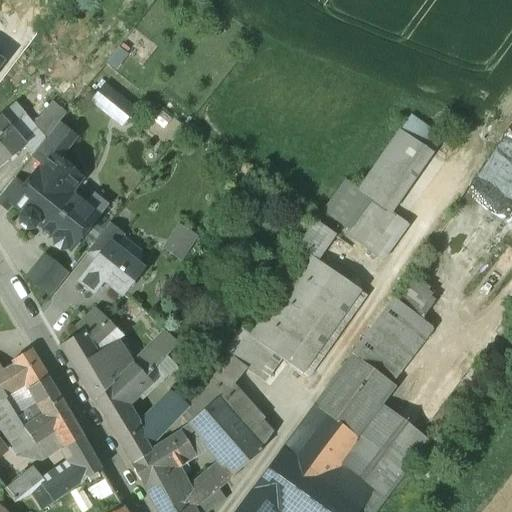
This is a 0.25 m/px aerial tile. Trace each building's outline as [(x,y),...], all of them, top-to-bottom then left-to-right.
[(136,106),(106,80),(90,98),(120,124),(136,106)] [(50,103),(32,126),(44,140),(65,114),(50,103)] [(14,104),(0,116),(0,166),(22,147),(7,129),(23,115),(14,104)] [(400,129),(434,149),(442,135),(408,116),(400,129)] [(73,138),(57,125),(31,157),(42,165),(50,155),(55,160),(73,138)] [(399,131),(357,191),(370,200),(390,214),(390,213),(432,154),(399,131)] [(23,188),(11,204),(13,205),(21,212),(17,218),(18,226),(24,231),(32,230),(37,224),(53,238),(52,239),(53,246),(59,250),(66,250),(67,248),(69,250),(94,219),(95,220),(105,207),(93,197),(86,206),(69,193),(80,179),(55,160),(50,155),(42,165),(23,188)] [(144,179),(129,166),(117,179),(132,193),(144,179)] [(23,188),(13,180),(0,195),(0,203),(8,210),(13,205),(11,204),(23,188)] [(349,230),(370,200),(357,191),(345,182),(323,212),(349,230)] [(511,206),(470,184),(431,259),(477,283),(511,215),(511,206)] [(349,230),(346,234),(382,260),(407,225),(390,213),(390,214),(370,200),(349,230)] [(316,222),(298,248),(307,254),(315,260),(333,235),(316,222)] [(108,225),(85,253),(96,261),(109,244),(114,248),(123,237),(108,225)] [(180,228),(161,257),(174,265),(193,236),(180,228)] [(114,248),(109,244),(96,261),(79,282),(93,293),(103,281),(121,295),(133,278),(140,277),(144,272),(143,266),(138,262),(132,262),(114,248)] [(307,254),(248,338),(284,364),(302,375),(360,292),(315,260),(307,254)] [(67,275),(44,257),(27,278),(50,297),(67,275)] [(391,299),(419,320),(432,300),(428,297),(431,292),(408,275),(391,299)] [(251,287),(243,298),(253,305),(261,294),(260,293),(265,286),(259,281),(254,289),(251,287)] [(391,299),(350,355),(378,375),(419,320),(391,299)] [(114,329),(95,311),(76,330),(80,334),(82,333),(92,351),(114,329)] [(114,329),(92,351),(96,356),(115,344),(124,338),(114,329)] [(267,387),(284,364),(248,338),(238,331),(182,403),(187,407),(181,414),(190,425),(216,399),(232,385),(242,371),(267,387)] [(92,351),(82,333),(80,334),(60,346),(93,401),(130,365),(115,344),(96,356),(92,351)] [(176,345),(164,333),(147,350),(163,357),(164,358),(176,345)] [(163,357),(147,350),(131,364),(132,364),(146,379),(148,376),(163,357)] [(55,392),(29,351),(12,361),(15,366),(25,381),(25,382),(47,420),(53,430),(62,445),(63,447),(81,437),(55,392)] [(350,355),(312,405),(313,406),(313,405),(344,429),(382,379),(378,375),(350,355)] [(130,365),(93,401),(105,422),(121,407),(148,382),(146,379),(132,364),(130,365)] [(0,367),(0,432),(15,457),(53,430),(47,420),(27,432),(4,394),(25,382),(25,381),(15,366),(4,373),(0,367)] [(250,406),(232,385),(216,399),(245,433),(260,420),(250,406)] [(172,395),(137,431),(133,426),(121,407),(105,422),(131,465),(148,454),(146,450),(169,426),(181,414),(187,407),(182,403),(172,395)] [(245,433),(216,399),(190,425),(189,426),(190,428),(207,446),(222,463),(234,477),(261,451),(260,449),(245,433)] [(344,429),(313,405),(313,406),(279,451),(320,481),(354,437),(344,429)] [(354,437),(320,481),(360,509),(360,510),(362,511),(373,511),(427,443),(378,405),(354,437)] [(190,428),(189,426),(190,425),(181,414),(169,426),(178,436),(190,428)] [(260,420),(245,433),(260,449),(271,433),(260,420)] [(148,454),(131,465),(142,486),(149,499),(180,478),(173,467),(207,446),(190,428),(178,436),(148,454)] [(53,430),(15,457),(23,466),(29,463),(39,453),(41,456),(62,445),(53,430)] [(74,465),(37,492),(52,503),(61,496),(79,483),(99,469),(81,437),(63,447),(74,465)] [(37,492),(0,442),(0,485),(15,504),(30,496),(40,511),(52,503),(37,492)] [(320,481),(279,451),(252,488),(278,507),(284,511),(358,511),(360,510),(360,509),(320,481)] [(188,490),(180,496),(190,509),(222,487),(234,477),(222,463),(188,490)] [(180,478),(149,499),(155,511),(191,511),(190,509),(180,496),(188,490),(180,478)] [(106,480),(89,487),(95,502),(113,495),(106,480)] [(252,488),(234,511),(274,511),(278,507),(252,488)] [(83,489),(65,498),(72,511),(80,511),(92,505),(83,489)]
